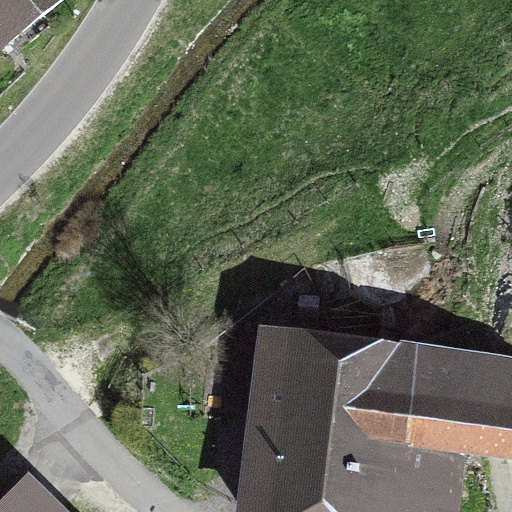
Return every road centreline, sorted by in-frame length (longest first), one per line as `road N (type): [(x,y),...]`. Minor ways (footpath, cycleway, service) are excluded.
road 1 (unclassified): [(0,342),(166,511)]
road 2 (tertiary): [(128,0),(104,42),(0,162)]
